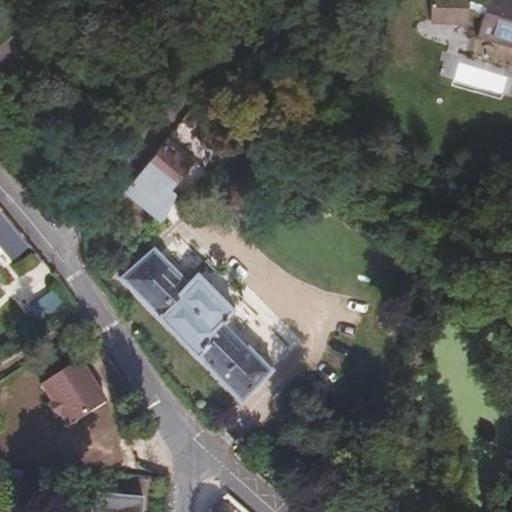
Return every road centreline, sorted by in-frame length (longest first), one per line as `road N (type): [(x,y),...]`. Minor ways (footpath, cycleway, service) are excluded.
road 1 (residential): [(249,0),(53,253)]
road 2 (tertiary): [(53,253),(175,425)]
road 3 (tertiary): [(175,425),(274,511)]
